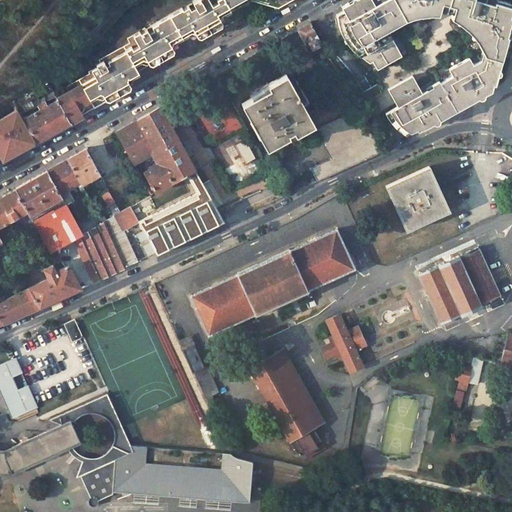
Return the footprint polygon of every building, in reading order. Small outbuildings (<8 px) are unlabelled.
[(124,39),(127,43),(97,60),(98,63),(93,65),(94,67),(86,72),(87,74),(58,90),(61,95),(56,98),(57,100),(68,123),(79,117),(79,114),(104,101),(106,102),(129,89),(124,81),(126,79),(135,74),(136,72),(147,66),(151,67),(171,55),(172,53),(167,44),(168,42),(170,43),(192,31),(196,39),(199,39),(220,27),(221,25),(218,18),(218,15),(231,8),(226,0),(191,0),(190,1),(191,3),(183,7),(155,22),(156,23),(138,33),(137,31),(124,39)] [(246,0),(249,0),(270,6),(272,9),(285,2),(288,0),(226,0),(231,8),(246,0)] [(361,0),(343,10),(336,15),(335,16),(334,17),(334,18),(333,19),(333,21),(333,22),(333,24),(333,25),(334,30),(335,32),(336,34),(337,37),(338,39),(339,41),(340,43),(343,46),(345,49),(349,53),(352,56),(357,59),(361,61),(365,62),(370,60),(374,57),(379,66),(401,54),(385,27),(402,18),(391,0),(361,0)] [(349,0),(340,5),(343,10),(361,0),(349,0)] [(391,0),(402,18),(420,7),(424,6),(428,7),(430,2),(440,4),(441,0),(391,0)] [(439,9),(440,6),(446,7),(454,8),(456,0),(441,0),(440,4),(430,2),(428,7),(439,9)] [(456,0),(454,8),(463,12),(461,16),(467,21),(470,17),(476,22),(472,26),(474,28),(476,31),(480,28),(488,37),(483,40),(487,45),(486,50),(505,55),(511,34),(511,4),(499,0),(456,0)] [(452,13),(461,16),(463,12),(454,8),(452,13)] [(467,21),(472,26),(476,22),(470,17),(467,21)] [(308,23),(296,30),(303,43),(306,41),(311,51),(321,46),(308,23)] [(476,31),(483,40),(488,37),(480,28),(476,31)] [(455,110),(481,95),(479,92),(487,87),(489,90),(495,86),(505,55),(486,50),(484,55),(476,59),(472,53),(467,57),(468,60),(462,64),(460,60),(453,64),(456,71),(444,79),(442,77),(437,79),(455,110)] [(379,66),(374,57),(370,60),(375,69),(379,66)] [(397,107),(423,91),(412,73),(386,89),(397,107)] [(311,124),(285,75),(266,85),(268,89),(241,104),(265,148),(293,132),(294,134),(311,124)] [(397,107),(383,115),(393,124),(408,133),(426,127),(432,123),(430,120),(439,114),(441,118),(455,110),(437,79),(434,81),(434,82),(436,84),(435,84),(438,88),(431,92),(429,88),(423,91),(397,107)] [(388,106),(375,84),(362,91),(375,113),(388,106)] [(20,121),(32,143),(68,123),(57,100),(46,106),(44,103),(38,106),(39,110),(23,119),(20,121)] [(14,103),(0,110),(0,159),(1,160),(32,143),(20,121),(23,119),(14,103)] [(139,170),(152,193),(194,170),(189,161),(158,107),(114,132),(132,165),(154,153),(157,159),(139,170)] [(316,180),(379,150),(356,109),(314,130),(329,157),(310,167),(316,180)] [(432,123),(441,118),(439,114),(430,120),(432,123)] [(234,147),(244,165),(254,159),(244,142),(234,147)] [(98,174),(84,148),(65,159),(78,182),(80,184),(98,174)] [(65,159),(45,170),(57,193),(66,188),(78,182),(65,159)] [(428,166),(384,185),(402,228),(446,210),(428,166)] [(234,167),(222,174),(230,189),(242,182),(234,167)] [(57,193),(45,170),(13,188),(25,210),(27,214),(60,197),(57,193)] [(146,233),(155,253),(196,234),(223,221),(200,180),(153,203),(165,224),(146,233)] [(25,210),(13,188),(0,195),(0,224),(9,220),(25,210)] [(57,193),(60,197),(64,205),(72,201),(66,188),(57,193)] [(107,191),(100,196),(108,209),(116,204),(107,191)] [(107,220),(129,265),(139,260),(126,232),(142,223),(134,206),(107,220)] [(27,214),(25,210),(9,220),(20,238),(35,229),(27,214)] [(125,266),(104,222),(71,239),(81,262),(91,282),(125,266)] [(206,332),(351,267),(335,228),(287,249),(287,248),(234,271),(235,273),(189,294),(206,332)] [(71,239),(62,244),(73,266),(81,262),(71,239)] [(476,247),(417,273),(439,321),(497,296),(476,247)] [(3,248),(0,249),(0,255),(4,263),(10,260),(3,248)] [(36,307),(80,287),(66,264),(54,270),(53,267),(61,262),(53,249),(15,269),(26,288),(36,307)] [(0,299),(0,320),(1,322),(36,307),(26,288),(0,299)] [(348,370),(360,364),(353,347),(363,342),(356,325),(344,331),(337,313),(323,319),(331,335),(326,337),(329,341),(320,346),(325,356),(334,352),(336,356),(340,354),(348,370)] [(64,323),(71,340),(83,335),(76,317),(64,323)] [(511,365),(511,333),(506,332),(502,345),(496,344),(492,361),(511,365)] [(188,335),(178,340),(193,371),(202,366),(188,335)] [(319,421),(280,349),(264,357),(261,353),(252,358),(254,363),(249,365),(296,451),(301,448),(303,451),(316,445),(314,441),(319,438),(312,425),(319,421)] [(465,354),(463,362),(472,364),(468,383),(478,385),(482,365),(484,359),(465,354)] [(0,364),(0,391),(13,419),(38,407),(36,404),(27,386),(17,390),(11,377),(22,373),(15,357),(0,364)] [(472,364),(463,362),(457,388),(466,390),(468,383),(472,364)] [(212,399),(208,389),(215,386),(205,365),(202,366),(194,372),(206,402),(212,399)] [(381,378),(374,372),(360,383),(366,390),(381,378)] [(148,464),(149,447),(130,445),(108,394),(50,420),(61,426),(17,444),(3,451),(0,450),(0,476),(3,476),(68,448),(68,450),(69,451),(70,453),(70,454),(71,455),(72,456),(72,457),(73,458),(74,459),(75,460),(77,461),(77,462),(79,463),(81,464),(83,465),(78,480),(81,480),(89,500),(88,501),(87,502),(86,503),(86,504),(86,505),(86,506),(86,508),(87,509),(88,510),(89,511),(90,511),(93,511),(95,511),(96,510),(97,509),(98,508),(98,507),(98,506),(98,505),(98,504),(98,503),(113,497),(111,493),(119,493),(121,499),(133,496),(245,502),(247,482),(241,457),(234,454),(232,452),(230,452),(221,451),(221,471),(148,464)] [(324,446),(319,438),(314,441),(316,445),(303,451),(306,456),(324,446)] [(318,471),(326,473),(328,463),(319,461),(318,471)]
